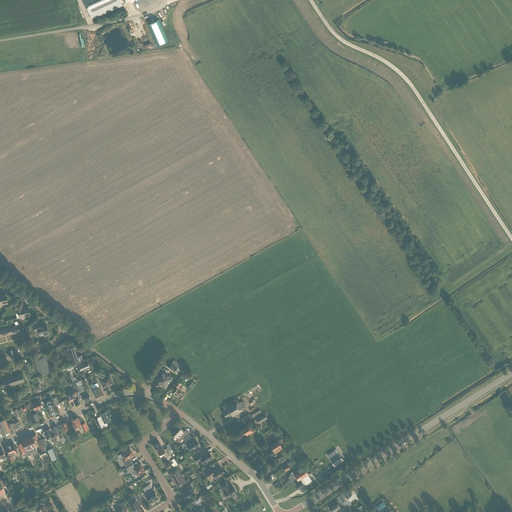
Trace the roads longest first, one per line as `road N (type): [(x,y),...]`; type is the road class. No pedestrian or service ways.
road 1 (secondary): [(292,511),(511,373)]
road 2 (unclassified): [(0,443),(138,393)]
road 3 (unclassified): [(278,511),(255,476),(175,410)]
road 4 (residential): [(154,511),(172,500),(138,443),(175,410)]
